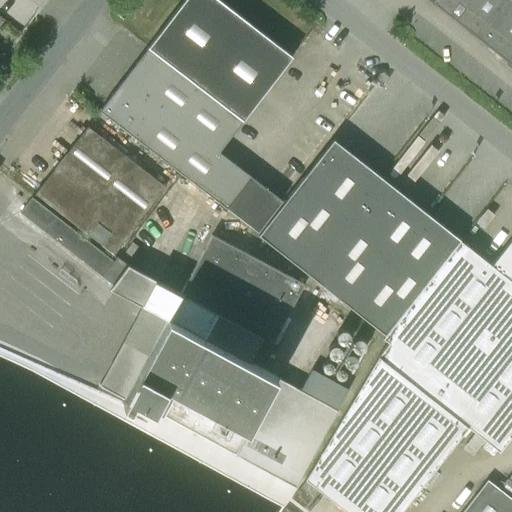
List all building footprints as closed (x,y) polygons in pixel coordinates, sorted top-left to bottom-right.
[(218,0),(184,0),(148,47),(243,121),(292,57),(218,0)] [(511,0),(428,0),(511,66),(511,0)] [(148,47),(99,111),(130,135),(179,172),(228,210),(257,233),(282,201),(219,152),(243,121),(148,47)] [(35,193),(113,255),(134,228),(133,228),(165,187),(138,166),(129,158),(87,126),(35,193)] [(334,140),(259,235),(385,335),(457,244),(459,240),(460,241),(461,240),(428,214),(381,177),(334,140)] [(19,203),(15,209),(19,212),(45,232),(112,285),(109,288),(144,304),(99,385),(120,396),(123,398),(121,403),(128,407),(133,399),(226,450),(229,452),(293,487),(336,410),(347,391),(311,371),(300,390),(260,368),(253,364),(266,340),(273,344),(302,287),(304,284),(213,235),(181,294),(128,265),(117,257),(114,261),(56,217),(31,197),(24,207),(19,203)] [(286,505),(284,508),(289,511),(309,511),(322,495),(344,511),(399,511),(467,427),(499,452),(511,435),(511,238),(491,265),(483,259),(460,241),(459,240),(457,244),(385,335),(382,338),(389,343),(378,357),(355,396),(304,480),(305,481),(292,499),(286,505)] [(511,511),(511,498),(487,480),(461,511),(511,511)]
